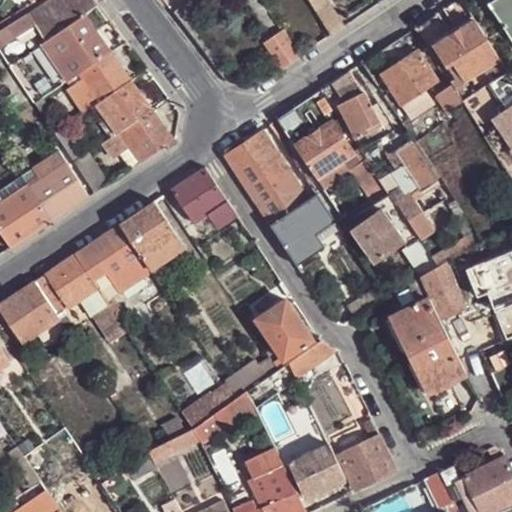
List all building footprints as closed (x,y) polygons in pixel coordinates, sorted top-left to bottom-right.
[(98,3),(95,0),(48,0),(30,12),(37,25),(46,41),(51,38),(86,15),(98,3)] [(310,0),(317,11),(333,35),(346,26),(331,3),(328,0),(310,0)] [(111,21),(98,3),(86,15),(97,30),(111,21)] [(511,38),(511,3),(496,13),(511,38)] [(30,12),(7,26),(16,38),(37,25),(30,12)] [(86,15),(51,38),(77,74),(80,72),(113,51),(97,30),(86,15)] [(476,20),(437,45),(450,64),(456,61),(468,79),(495,63),(501,58),(476,20)] [(7,26),(0,30),(0,46),(1,48),(16,38),(7,26)] [(269,47),(283,68),(299,57),(285,36),(269,47)] [(74,76),(77,74),(51,38),(46,41),(42,44),(68,79),(74,76)] [(383,74),(405,105),(427,89),(440,81),(419,50),(383,74)] [(133,80),(113,51),(80,72),(101,101),(133,80)] [(510,72),(501,58),(495,63),(503,77),(510,72)] [(463,83),(468,79),(456,61),(450,64),(463,83)] [(77,74),(74,76),(94,104),(101,101),(80,72),(77,74)] [(503,77),(492,84),(506,108),(511,104),(511,75),(510,72),(503,77)] [(362,89),(352,74),(337,84),(347,99),(362,89)] [(153,108),(133,80),(101,101),(121,129),(153,108)] [(465,104),(453,85),(438,95),(450,114),(465,104)] [(405,105),(413,118),(436,103),(427,89),(405,105)] [(322,91),(305,102),(319,123),(320,125),(337,113),(322,91)] [(370,103),(365,93),(339,106),(357,140),(383,127),(381,125),(391,121),(377,99),(370,103)] [(47,119),(55,114),(43,95),(36,100),(47,119)] [(115,133),(121,129),(101,101),(94,104),(115,133)] [(511,104),(506,108),(491,117),(511,148),(510,149),(511,151),(511,104)] [(354,153),(334,122),(319,131),(315,126),(301,105),(278,120),(316,178),(354,153)] [(144,160),(175,139),(153,108),(121,129),(115,133),(105,140),(116,156),(122,152),(133,144),(144,160)] [(55,130),(62,125),(55,114),(47,119),(55,130)] [(87,152),(79,141),(75,144),(65,130),(70,127),(66,122),(62,125),(55,130),(75,160),(87,152)] [(277,151),(287,144),(273,124),(262,130),(277,151)] [(262,130),(225,155),(272,225),(309,200),(277,151),(262,130)] [(436,204),(427,190),(440,183),(415,141),(398,152),(406,166),(397,171),(395,173),(404,188),(393,194),(396,201),(396,202),(421,239),(435,230),(424,211),(436,204)] [(144,160),(133,144),(122,152),(132,168),(144,160)] [(354,153),(316,178),(325,191),(352,173),(362,167),(358,161),(365,156),(360,149),(354,153)] [(54,221),(90,196),(60,151),(23,175),(29,184),(54,221)] [(95,192),(110,182),(89,151),(87,152),(75,160),(95,192)] [(398,152),(386,154),(397,171),(406,166),(398,152)] [(365,156),(358,161),(362,167),(377,191),(368,198),(373,206),(377,203),(390,194),(365,156)] [(208,167),(174,190),(196,223),(211,213),(230,200),(208,167)] [(377,191),(362,167),(352,173),(368,198),(377,191)] [(0,189),(0,202),(29,184),(23,175),(0,189)] [(0,229),(12,248),(54,221),(29,184),(0,202),(0,229)] [(332,216),(318,194),(309,200),(272,225),(286,247),(332,216)] [(407,249),(421,240),(421,239),(396,202),(390,194),(377,203),(382,211),(404,243),(404,244),(407,249)] [(240,215),(230,200),(211,213),(221,227),(240,215)] [(157,201),(124,222),(146,256),(177,235),(179,234),(157,201)] [(353,231),(375,263),(404,244),(404,243),(382,211),(353,231)] [(340,228),(332,216),(286,247),(294,258),(340,228)] [(124,222),(79,253),(100,287),(117,276),(146,256),(124,222)] [(477,234),(457,244),(463,254),(483,245),(477,234)] [(154,268),(185,248),(177,235),(146,256),(154,268)] [(430,253),(421,240),(407,249),(414,259),(416,262),(430,253)] [(463,254),(457,244),(432,257),(439,267),(447,262),(463,254)] [(511,250),(487,261),(505,308),(511,305),(511,250)] [(79,253),(48,274),(70,307),(78,301),(100,287),(79,253)] [(425,275),(439,267),(432,257),(430,253),(416,262),(425,275)] [(117,276),(124,287),(154,268),(146,256),(117,276)] [(400,268),(411,284),(423,276),(425,275),(416,262),(414,259),(400,268)] [(487,261),(468,268),(479,297),(489,292),(496,311),(505,308),(487,261)] [(467,308),(447,262),(439,267),(425,275),(423,276),(433,298),(442,319),(465,309),(467,308)] [(48,274),(37,281),(59,314),(65,310),(70,307),(48,274)] [(117,276),(100,287),(108,297),(115,307),(122,319),(129,314),(115,293),(124,287),(117,276)] [(411,284),(410,285),(419,306),(431,300),(433,298),(423,276),(411,284)] [(37,281),(0,304),(0,306),(24,343),(44,329),(62,319),(59,314),(37,281)] [(100,287),(78,301),(92,319),(96,317),(112,344),(131,332),(125,323),(118,328),(112,320),(110,321),(102,309),(105,307),(102,301),(108,297),(100,287)] [(351,310),(357,320),(365,315),(365,314),(387,299),(381,290),(351,310)] [(115,307),(108,297),(102,301),(105,307),(102,309),(110,321),(112,320),(118,328),(125,323),(122,319),(115,307)] [(394,318),(430,392),(467,374),(468,374),(462,361),(441,319),(431,300),(419,306),(394,318)] [(280,319),(289,313),(286,308),(277,314),(280,319)] [(315,340),(294,309),(289,313),(280,319),(265,329),(285,361),(300,351),(315,340)] [(442,319),(441,319),(462,361),(484,351),(465,309),(442,319)] [(74,324),(65,310),(59,314),(62,319),(68,328),(74,324)] [(262,325),(265,329),(280,319),(277,314),(262,325)] [(62,319),(44,329),(53,343),(70,331),(68,328),(62,319)] [(340,350),(333,347),(323,342),(303,355),(290,363),(294,372),(299,379),(340,350)] [(0,366),(10,360),(4,351),(0,353),(0,366)] [(290,363),(303,355),(300,351),(285,361),(287,365),(290,363)] [(499,370),(511,363),(511,362),(507,351),(493,358),(499,370)] [(269,377),(261,365),(258,358),(227,380),(228,382),(238,397),(248,390),(248,391),(269,377)] [(269,377),(280,370),(272,358),(261,365),(269,377)] [(256,408),(280,392),(275,385),(294,372),(290,363),(287,365),(280,370),(269,377),(248,391),(254,402),(256,408)] [(280,392),(299,379),(294,372),(275,385),(280,392)] [(228,382),(213,393),(223,407),(227,405),(238,397),(228,382)] [(223,407),(195,428),(203,443),(256,408),(254,402),(248,391),(248,390),(238,397),(227,405),(223,407)] [(212,391),(183,412),(194,429),(195,428),(223,407),(213,393),(212,391)] [(173,439),(188,432),(180,416),(164,425),(172,440),(173,439)] [(356,490),(397,471),(373,420),(366,423),(373,438),(339,454),(356,490)] [(179,450),(200,440),(194,429),(188,432),(173,439),(179,450)] [(164,458),(179,450),(173,439),(172,440),(159,446),(164,458)] [(29,459),(19,445),(11,450),(20,464),(29,459)] [(307,497),(345,479),(329,445),(291,464),(307,497)] [(155,462),(164,458),(159,446),(150,451),(155,462)] [(244,460),(253,477),(255,477),(266,471),(282,463),(274,446),(244,460)] [(126,466),(136,482),(157,468),(148,451),(126,466)] [(493,511),(511,503),(511,469),(507,457),(468,476),(467,476),(483,511),(493,511)] [(29,459),(20,464),(29,477),(38,472),(29,459)] [(285,511),(305,511),(282,463),(266,471),(285,511)] [(102,481),(93,466),(73,479),(83,494),(102,481)] [(431,478),(427,480),(441,509),(466,498),(458,481),(460,480),(453,467),(443,472),(431,478)] [(285,511),(266,471),(255,477),(262,492),(255,495),(257,498),(234,509),(234,511),(285,511)] [(472,511),(483,511),(467,476),(460,480),(458,481),(466,498),(472,511)] [(61,508),(78,497),(72,486),(54,498),(61,508)] [(0,500),(0,506),(3,511),(56,511),(61,509),(61,508),(54,498),(49,490),(17,511),(11,511),(3,499),(0,500)] [(229,511),(224,500),(198,511),(229,511)]
